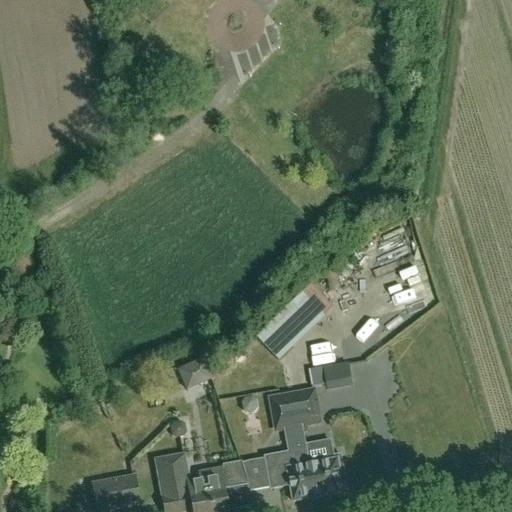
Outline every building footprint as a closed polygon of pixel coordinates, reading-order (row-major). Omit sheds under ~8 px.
[(110,0),(125,8),(130,0),(110,0)] [(25,255),(8,261),(18,289),(35,282),(30,268),(28,263),(25,255)] [(308,296),(261,340),(282,363),(338,310),(327,298),(318,307),(308,296)] [(203,360),(177,371),(186,391),(212,380),(203,360)] [(323,369),(309,371),(313,389),(327,386),(323,369)] [(278,431),(321,423),(315,390),(272,398),(278,431)] [(332,457),(334,447),(309,444),(308,454),(332,457)] [(266,457),(266,460),(272,490),(273,490),(273,489),(291,486),(294,501),(294,503),(345,494),(345,492),(344,492),(342,476),(346,476),(342,456),(309,462),(308,452),(308,450),(266,457)] [(188,484),(189,484),(183,455),(156,460),(163,497),(162,497),(164,511),(180,511),(192,510),(188,484)] [(201,482),(189,484),(188,484),(192,510),(192,511),(226,511),(223,490),(247,485),(240,462),(222,466),(222,470),(199,474),(201,482)] [(97,511),(139,504),(134,477),(92,484),(97,511)]
